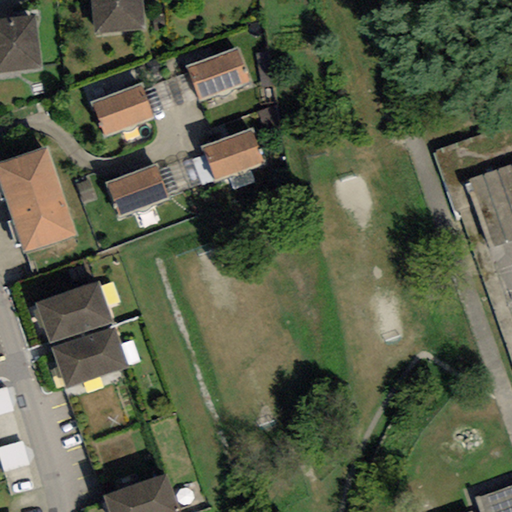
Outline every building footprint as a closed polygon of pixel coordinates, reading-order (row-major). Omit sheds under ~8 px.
[(140,0),(88,0),(93,38),(145,33),(140,0)] [(36,19),(0,23),(0,77),(42,72),(36,19)] [(196,100),(198,105),(249,87),(236,51),(185,70),(187,75),(196,100)] [(162,113),(196,100),(187,75),(152,88),(162,113)] [(93,106),(105,140),(153,122),(141,89),(93,106)] [(511,511),(511,312),(492,252),(511,245),(511,130),(435,156),(511,386),(511,491),(476,503),(479,511),(511,511)] [(211,183),(213,188),(266,168),(252,131),(199,150),(201,158),(211,183)] [(45,156),(0,171),(0,183),(25,259),(74,243),(45,156)] [(180,195),(211,183),(201,158),(170,170),(180,195)] [(106,185),(119,220),(167,201),(154,167),(106,185)] [(96,200),(88,181),(75,187),(83,205),(96,200)] [(35,309),(50,350),(114,328),(99,286),(35,309)] [(52,356),(66,395),(128,373),(114,334),(52,356)] [(7,390),(0,391),(0,417),(13,413),(7,390)] [(22,444),(0,450),(0,466),(3,475),(29,468),(22,444)] [(103,504),(106,511),(177,511),(166,480),(103,504)] [(198,497),(179,504),(182,511),(202,511),(203,511),(198,497)]
